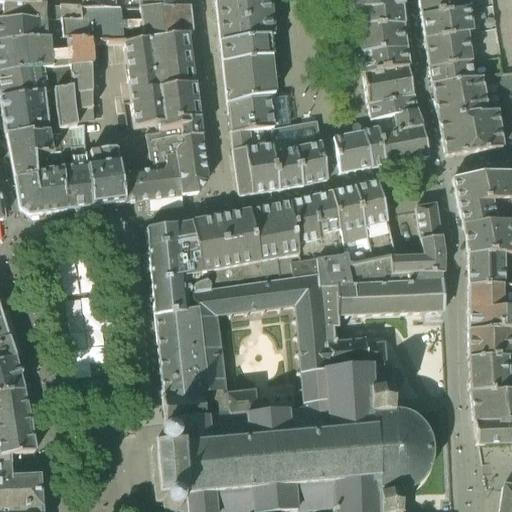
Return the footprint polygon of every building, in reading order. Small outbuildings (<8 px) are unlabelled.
[(0,0),(0,7),(54,10),(54,0),(0,0)] [(82,14),(81,1),(81,0),(54,0),(54,10),(0,7),(0,23),(60,25),(79,25),(79,14),(82,14)] [(82,14),(183,10),(181,0),(100,0),(81,1),(82,14)] [(217,25),(219,46),(268,41),(273,40),(270,19),(268,0),(254,0),(215,5),(217,25)] [(359,30),(400,29),(398,12),(396,0),(348,0),(349,17),(358,16),(359,30)] [(416,0),(419,20),(463,11),(462,0),(461,0),(416,0)] [(462,0),(463,11),(469,10),(470,12),(493,9),(491,0),(462,0)] [(493,9),(470,12),(472,26),(495,23),(493,9)] [(188,10),(183,10),(82,14),(79,14),(79,25),(60,25),(62,43),(79,43),(79,46),(90,46),(90,45),(121,46),(186,37),(191,36),(188,10)] [(467,35),(473,34),(472,26),(470,12),(469,10),(463,11),(419,20),(422,42),(467,35)] [(0,44),(62,43),(60,25),(0,23),(0,44)] [(468,40),(496,36),(495,23),(472,26),(473,34),(467,35),(468,40)] [(351,60),(403,52),(400,29),(359,30),(350,30),(351,47),(329,50),(330,63),(351,60)] [(427,71),(472,63),(470,54),(468,40),(467,35),(422,42),(427,71)] [(468,40),(470,54),(498,49),(496,36),(468,40)] [(157,135),(198,128),(186,37),(121,46),(132,131),(156,128),(157,135)] [(270,60),(268,41),(219,46),(221,66),(269,60),(270,60)] [(0,75),(89,68),(91,68),(90,46),(79,46),(79,43),(62,43),(0,44),(0,75)] [(472,67),(500,63),(498,49),(470,54),(472,63),(472,67)] [(361,77),(406,70),(403,52),(351,60),(349,62),(352,67),(357,68),(360,66),(361,77)] [(226,107),(268,98),(273,97),(271,78),(269,60),(221,66),(223,83),(226,107)] [(430,87),(474,80),(472,67),(472,63),(427,71),(430,87)] [(472,67),(474,80),(502,76),(500,63),(472,67)] [(0,101),(72,93),(75,125),(82,124),(93,123),(92,111),(90,111),(89,68),(0,75),(0,101)] [(366,107),(411,99),(406,70),(361,77),(366,107)] [(430,87),(436,121),(444,159),(511,148),(511,74),(502,76),(474,80),(430,87)] [(75,129),(75,125),(72,93),(0,101),(0,109),(1,119),(4,137),(28,133),(28,136),(56,132),(67,130),(75,129)] [(268,98),(226,107),(229,136),(270,131),(272,130),(272,128),(287,126),(283,98),(268,101),(268,98)] [(395,133),(420,128),(414,114),(411,99),(366,107),(366,108),(370,123),(393,118),(395,133)] [(315,123),(291,127),(272,130),(270,131),(271,145),(272,149),(294,145),(302,188),(326,182),(320,145),(315,123)] [(66,213),(91,210),(83,157),(72,159),(71,151),(70,149),(84,147),(82,124),(75,125),(75,129),(67,130),(56,132),(57,137),(54,137),(56,153),(66,213)] [(139,203),(181,198),(175,155),(178,152),(184,151),(184,149),(200,147),(198,128),(157,135),(157,136),(146,138),(153,170),(134,173),(139,203)] [(378,136),(383,168),(427,160),(420,128),(395,133),(378,136)] [(231,152),(271,145),(270,131),(229,136),(231,152)] [(370,171),(383,168),(378,136),(377,131),(362,134),(363,135),(370,170),(370,171)] [(29,157),(56,153),(54,137),(57,137),(56,132),(28,136),(28,133),(4,137),(12,181),(33,177),(29,157)] [(346,138),(345,138),(344,138),(338,140),(331,141),(338,176),(345,175),(370,170),(363,135),(346,138)] [(237,199),(277,193),(272,149),(271,145),(231,152),(237,199)] [(302,188),(294,145),(272,149),(277,193),(302,188)] [(175,155),(181,198),(197,196),(205,184),(200,147),(184,149),(184,151),(178,152),(175,155)] [(137,204),(139,203),(134,173),(119,175),(118,165),(116,151),(83,154),(83,157),(91,210),(125,205),(136,203),(137,204)] [(40,217),(66,213),(56,153),(29,157),(33,177),(35,190),(40,217)] [(451,180),(461,225),(511,223),(511,206),(511,201),(509,176),(509,174),(451,180)] [(33,177),(12,181),(15,193),(35,190),(33,177)] [(389,261),(395,261),(376,184),(354,189),(371,263),(389,261)] [(348,269),(371,263),(354,189),(330,195),(345,258),(347,257),(348,269)] [(27,219),(40,217),(35,190),(15,193),(18,213),(27,219)] [(325,261),(345,258),(330,195),(312,199),(289,205),(300,258),(301,264),(314,262),(325,261)] [(289,205),(269,208),(259,210),(247,213),(220,218),(203,221),(207,248),(211,271),(209,280),(201,287),(213,286),(214,296),(227,294),(227,292),(230,291),(230,293),(235,292),(243,291),(243,289),(247,289),(247,291),(260,289),(260,287),(262,287),(263,287),(263,288),(277,286),(277,285),(281,284),(281,286),(292,285),(290,266),(301,264),(300,258),(289,205)] [(442,258),(439,238),(434,207),(414,210),(419,241),(422,260),(395,261),(389,261),(391,278),(415,276),(439,277),(442,258)] [(178,252),(207,248),(203,221),(174,227),(178,252)] [(511,256),(511,223),(461,225),(461,228),(467,256),(503,257),(511,256)] [(192,288),(201,287),(209,280),(211,271),(207,248),(178,252),(174,227),(145,231),(154,319),(187,316),(185,298),(190,297),(193,297),(192,288)] [(467,287),(503,287),(504,271),(503,257),(467,256),(467,287)] [(415,276),(391,278),(389,261),(371,263),(348,269),(347,257),(345,258),(325,261),(314,262),(301,264),(290,266),(292,285),(316,281),(321,319),(337,319),(441,315),(440,284),(439,284),(439,277),(415,276)] [(384,368),(382,347),(364,348),(364,342),(333,344),(332,330),(337,330),(337,319),(321,319),(316,281),(314,262),(301,264),(300,258),(279,261),(278,261),(281,284),(277,285),(277,286),(263,288),(263,287),(262,287),(260,287),(260,289),(247,291),(247,289),(243,289),(243,291),(235,292),(230,293),(230,291),(227,292),(227,294),(214,296),(213,286),(201,287),(192,288),(193,297),(190,297),(195,348),(199,394),(162,400),(161,400),(162,407),(163,407),(163,408),(165,408),(166,414),(167,421),(164,422),(164,423),(163,424),(164,429),(166,430),(167,435),(163,436),(158,440),(157,444),(158,450),(150,451),(155,503),(163,503),(163,507),(166,511),(398,511),(398,497),(404,496),(411,493),(419,487),(424,480),(427,474),(430,464),(431,458),(430,449),(428,440),(423,430),(417,424),(412,420),(403,416),(398,415),(391,415),(391,394),(394,394),(398,391),(400,388),(401,383),(400,378),(398,375),(394,372),(389,371),(389,367),(384,368)] [(511,286),(503,287),(467,287),(467,310),(467,316),(467,332),(511,332),(511,331),(511,286)] [(158,364),(162,400),(199,394),(195,348),(190,297),(185,298),(187,316),(154,319),(158,364)] [(467,332),(467,360),(507,359),(506,359),(511,359),(511,332),(467,332)] [(0,363),(13,361),(6,340),(0,341),(0,363)] [(469,392),(508,394),(507,359),(467,360),(469,392)] [(0,395),(22,392),(13,361),(0,363),(0,395)] [(0,457),(10,458),(34,454),(28,419),(22,392),(0,395),(0,457)] [(509,423),(511,422),(511,394),(508,394),(469,392),(472,423),(509,423)] [(478,447),(509,447),(509,423),(472,423),(474,448),(478,447)] [(0,511),(39,511),(38,479),(10,480),(10,458),(0,457),(0,511)] [(511,511),(511,489),(501,488),(498,511),(511,511)]
